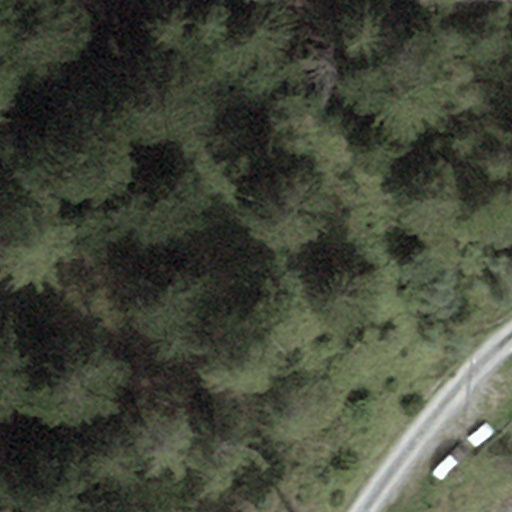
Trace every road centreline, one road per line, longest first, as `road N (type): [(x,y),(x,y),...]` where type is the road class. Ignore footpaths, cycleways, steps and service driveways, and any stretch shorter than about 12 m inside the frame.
road 1 (track): [(373,511),(438,411),(511,341)]
road 2 (track): [(103,0),(42,29),(0,82)]
